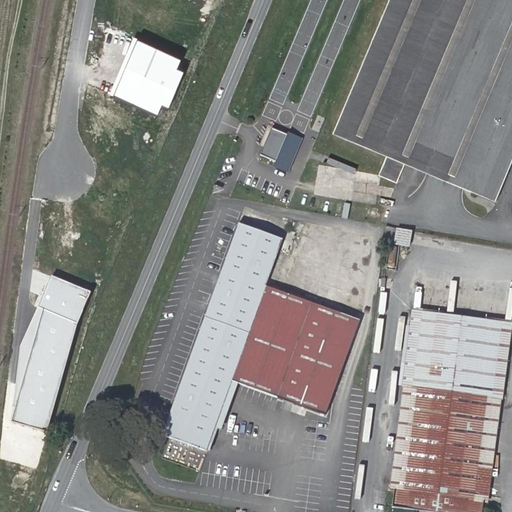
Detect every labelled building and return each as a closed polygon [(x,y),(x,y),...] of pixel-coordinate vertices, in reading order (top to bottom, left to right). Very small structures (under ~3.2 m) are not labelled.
[(511,0),(387,0),(332,131),(386,154),(378,174),(396,182),(404,162),(494,201),(511,158),(511,0)] [(180,58),(137,40),(113,92),(155,112),(159,104),(166,107),(181,71),(176,69),(180,58)] [(288,173),(303,139),(288,133),(286,137),(273,131),(262,156),(276,162),(274,167),(288,173)] [(285,239),(241,226),(209,315),(164,436),(209,452),(234,383),(326,417),(361,323),(268,288),(285,239)] [(392,244),(408,246),(411,229),(394,227),(392,244)] [(79,325),(93,294),(56,277),(43,308),(22,345),(17,385),(24,388),(16,421),(50,434),(79,325)] [(407,385),(393,492),(391,507),(428,511),(481,511),(483,504),(497,397),(503,398),(511,331),(511,322),(411,309),(401,384),(407,385)] [(387,491),(393,492),(407,385),(401,384),(387,491)] [(497,397),(483,504),(490,505),(503,398),(497,397)]
